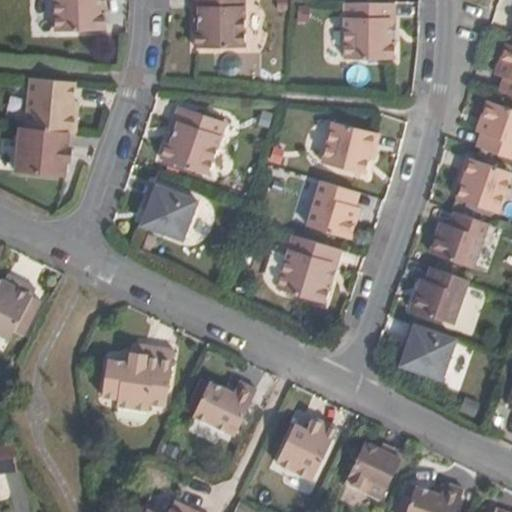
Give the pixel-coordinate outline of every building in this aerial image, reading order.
[(57,0),(58,28),(108,26),(108,9),(103,9),(103,0),(57,0)] [(247,0),(197,0),(198,3),(202,3),(202,26),(197,27),(197,44),(247,44),(247,0)] [(396,13),(396,0),(392,0),(346,0),(347,55),(396,56),(396,38),(391,39),(392,14),(396,13)] [(504,91),(511,93),(511,44),(510,43),(500,75),(508,77),(504,91)] [(30,76),(25,125),(69,129),(75,130),(77,110),(72,109),(72,100),(74,81),(30,76)] [(179,99),(175,114),(179,115),(173,138),(168,137),(163,152),(210,167),(227,114),(179,99)] [(485,148),(511,157),(511,107),(490,101),(480,131),(489,134),(485,148)] [(179,115),(175,114),(168,137),(173,138),(179,115)] [(368,144),(372,145),(377,131),(332,115),(319,156),(359,169),(364,156),(368,144)] [(25,125),(19,124),(15,169),(64,174),(66,159),(67,144),(69,129),(25,125)] [(369,157),(372,145),(368,144),(364,156),(369,157)] [(464,170),(461,182),(456,197),(496,210),(510,170),(465,155),(460,169),(464,170)] [(354,186),(320,175),(307,221),(349,233),(358,202),(349,201),(354,186)] [(151,197),(148,207),(143,223),(183,236),(197,196),(153,181),(147,196),(151,197)] [(488,222),(455,211),(450,224),(441,222),(431,253),(474,267),(488,222)] [(336,259),(340,246),(294,231),(278,285),(324,298),(330,282),(325,282),(332,259),(336,259)] [(330,282),(336,259),(332,259),(325,282),(330,282)] [(454,323),(469,279),(436,268),(431,282),(420,279),(411,309),(454,323)] [(8,280),(4,286),(11,289),(14,283),(8,280)] [(4,286),(0,284),(0,339),(8,344),(34,293),(14,283),(11,289),(4,286)] [(441,377),(455,337),(409,322),(405,337),(409,338),(405,349),(400,364),(441,377)] [(142,366),(144,346),(131,344),(129,364),(142,366)] [(174,350),(144,346),(142,366),(129,364),(107,362),(103,399),(117,401),(117,409),(149,413),(149,405),(168,407),(174,350)] [(240,382),(237,388),(233,395),(225,391),(210,383),(193,418),(235,439),(258,392),(240,382)] [(233,395),(237,388),(229,384),(225,391),(233,395)] [(476,416),(479,400),(462,397),(458,412),(476,416)] [(312,433),(319,420),(312,417),(306,430),(312,433)] [(336,428),(319,420),(312,433),(306,430),(292,424),(273,463),(311,481),(336,428)] [(0,472),(15,470),(10,440),(0,441),(0,472)] [(380,503),(401,459),(381,450),(365,442),(345,486),(380,503)] [(381,450),(401,459),(403,454),(384,445),(381,450)] [(441,496),(433,493),(416,488),(407,511),(454,511),(462,489),(446,483),(444,490),(441,496)] [(435,487),(433,493),(441,496),(444,490),(435,487)]
